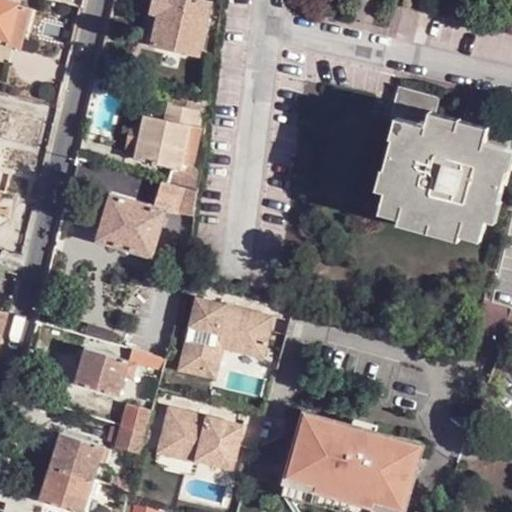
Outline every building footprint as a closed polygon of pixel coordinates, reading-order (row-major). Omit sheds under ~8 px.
[(211,3),(196,0),(156,0),(153,12),(160,14),(157,24),(153,44),(199,54),(211,3)] [(16,8),(17,5),(0,1),(0,37),(7,39),(8,40),(16,8)] [(8,40),(7,39),(4,47),(20,51),(30,11),(16,8),(8,40)] [(160,14),(153,12),(150,22),(157,24),(160,14)] [(217,35),(209,33),(208,45),(216,47),(217,35)] [(440,98),(399,86),(391,114),(407,118),(432,126),(434,120),(440,98)] [(205,101),(172,93),(169,104),(203,112),(205,101)] [(164,119),(144,114),(140,130),(137,145),(135,154),(134,158),(173,167),(193,171),(203,127),(199,127),(203,112),(169,104),(168,104),(164,119)] [(485,230),(497,185),(503,186),(506,177),(500,176),(508,146),(487,140),(488,134),(434,120),(432,126),(407,118),(398,149),(390,146),(387,155),(396,158),(383,203),(403,209),(402,213),(463,229),(464,224),(485,230)] [(140,130),(130,127),(126,143),(137,145),(140,130)] [(137,145),(126,143),(124,152),(135,154),(137,145)] [(193,171),(173,167),(169,183),(197,191),(199,173),(193,171)] [(169,183),(160,180),(152,206),(164,210),(164,211),(178,212),(194,214),(197,191),(169,183)] [(97,239),(151,255),(164,211),(164,210),(152,206),(111,194),(97,239)] [(194,214),(178,212),(175,230),(191,233),(194,214)] [(258,308),(196,293),(178,365),(200,371),(203,357),(218,361),(222,343),(262,354),(269,326),(254,323),(258,308)] [(509,309),(483,302),(471,348),(496,355),(509,309)] [(273,312),(258,308),(254,323),(269,326),(273,312)] [(129,360),(86,348),(76,383),(118,395),(125,375),(129,361),(129,360)] [(164,358),(132,349),(129,360),(129,361),(136,363),(137,362),(161,369),(164,358)] [(203,357),(200,371),(214,375),(218,361),(203,357)] [(132,377),(136,363),(129,361),(125,375),(132,377)] [(151,409),(127,402),(121,424),(145,431),(151,409)] [(242,424),(168,402),(156,444),(193,455),(192,459),(230,470),(242,424)] [(337,420),(307,411),(283,492),(351,511),(403,511),(423,445),(394,437),(393,439),(336,422),(337,420)] [(145,431),(121,424),(115,446),(139,453),(145,431)] [(104,445),(61,432),(50,466),(94,479),(100,460),(104,447),(104,445)] [(156,444),(154,451),(191,462),(192,459),(193,455),(156,444)] [(104,462),(108,447),(104,447),(100,460),(104,462)] [(94,479),(50,466),(41,500),(80,511),(83,511),(88,498),(90,492),(94,479)] [(131,481),(112,476),(110,484),(129,490),(131,481)] [(100,481),(94,479),(90,492),(95,494),(96,494),(100,481)]
